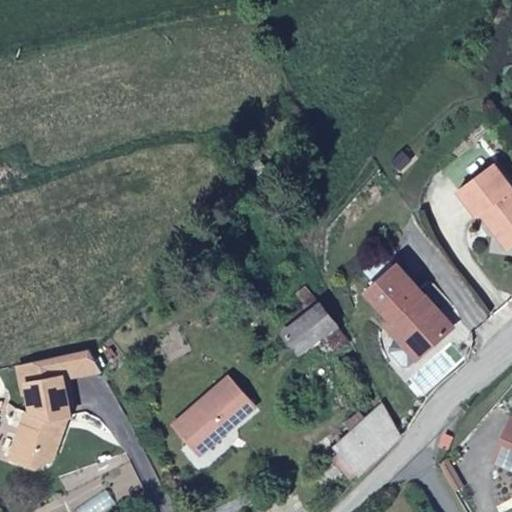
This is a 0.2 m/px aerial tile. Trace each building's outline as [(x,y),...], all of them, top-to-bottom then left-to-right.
[(511,187),(494,160),(459,185),(477,212),(483,207),(497,225),(493,228),(497,233),(510,232),(511,233),(511,187)] [(511,238),(511,233),(510,232),(497,233),(505,243),(511,238)] [(448,330),(418,294),(423,289),(399,259),(367,284),(393,316),(389,319),(400,333),(404,329),(423,351),(448,330)] [(453,326),(423,289),(418,294),(448,330),(453,326)] [(400,333),(389,319),(381,326),(381,332),(386,339),(392,340),(400,333)] [(359,376),(334,338),(310,352),(306,344),(291,352),(296,361),(301,357),(315,381),(335,369),(346,385),(359,376)] [(72,419),(64,380),(99,373),(89,355),(25,365),(34,415),(31,415),(16,460),(39,468),(46,448),(59,453),(66,434),(64,420),(72,419)] [(199,453),(255,405),(229,373),(174,423),(199,453)] [(358,473),(399,431),(374,405),(334,448),(358,473)] [(511,425),(496,461),(511,468),(511,425)] [(57,460),(59,453),(46,448),(39,468),(42,469),(57,460)]
